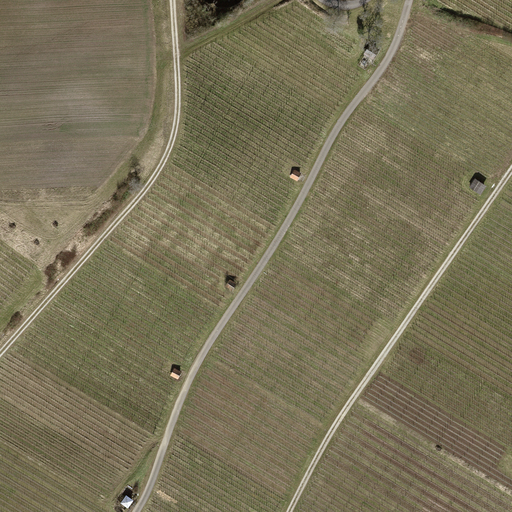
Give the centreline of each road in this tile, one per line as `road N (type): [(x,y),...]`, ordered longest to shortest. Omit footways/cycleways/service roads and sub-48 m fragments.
road 1 (track): [(409,0),(391,53),(346,114),(190,377),(136,511)]
road 2 (track): [(173,0),(179,98),(168,152),(0,353)]
road 3 (track): [(511,170),(333,427),(290,511)]
